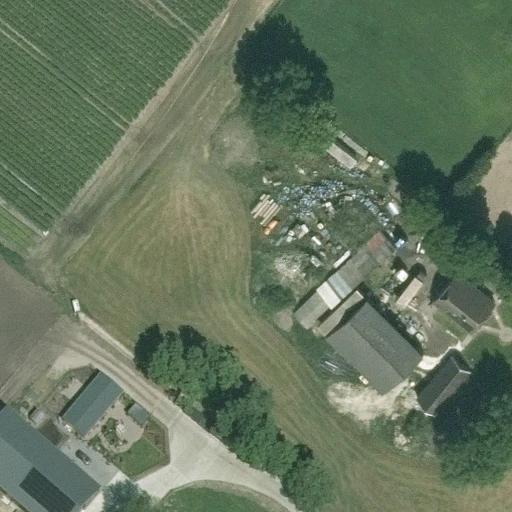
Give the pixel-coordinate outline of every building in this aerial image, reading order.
[(307,328),(417,227),(414,223),(416,221),(404,210),(403,212),(399,209),(292,313),(307,328)] [(455,272),(433,300),(471,331),(493,302),(455,272)] [(382,393),(424,352),(366,295),(325,336),(382,393)] [(436,414),(471,370),(451,353),(415,398),(436,414)] [(111,397),(74,439),(95,458),(132,416),(111,397)] [(0,495),(19,511),(84,511),(98,497),(5,417),(0,422),(0,495)]
